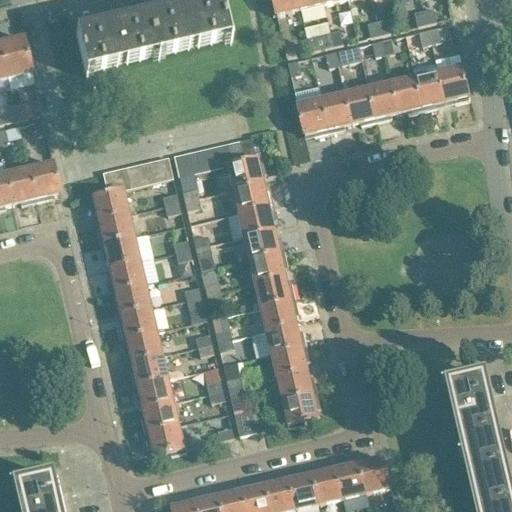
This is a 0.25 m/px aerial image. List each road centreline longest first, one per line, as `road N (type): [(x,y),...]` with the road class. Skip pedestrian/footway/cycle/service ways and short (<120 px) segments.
road 1 (residential): [(349,358),(313,187),(331,176),(496,139)]
road 2 (residential): [(124,508),(349,456),(360,447),(363,420),(349,358)]
road 3 (residential): [(231,132),(94,162),(66,147),(33,0)]
road 4 (residential): [(105,434),(56,242),(0,256)]
road 5 (residential): [(349,358),(511,345)]
